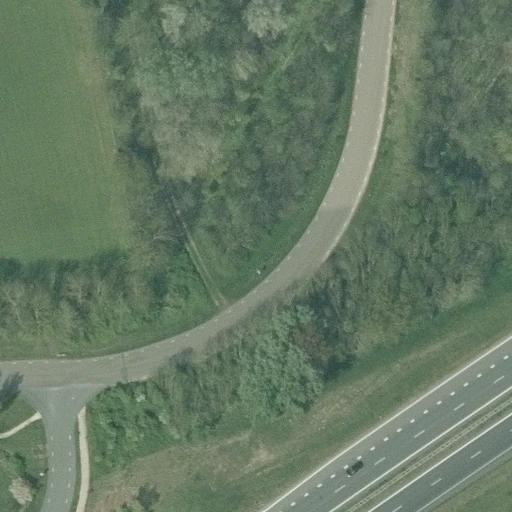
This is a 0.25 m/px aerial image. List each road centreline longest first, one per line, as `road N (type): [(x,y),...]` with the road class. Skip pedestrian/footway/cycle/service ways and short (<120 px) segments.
road 1 (tertiary): [(57,373),(121,369),(182,353),(241,322),(284,286),(320,242),(349,186),(368,122),(381,0)]
road 2 (trunk): [(511,370),(307,511)]
road 3 (trunk): [(392,511),(511,430)]
road 4 (unclassified): [(57,373),(61,474),(54,511)]
